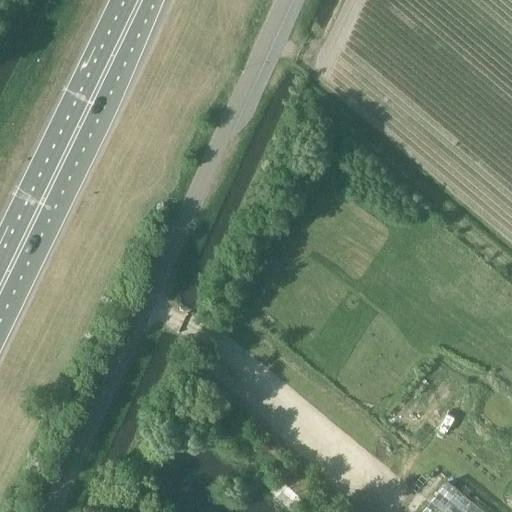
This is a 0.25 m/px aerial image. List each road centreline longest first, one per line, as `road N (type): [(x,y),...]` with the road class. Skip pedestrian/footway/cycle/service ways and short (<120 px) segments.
road 1 (unclassified): [(48,511),(285,0)]
road 2 (track): [(143,307),(232,355),(390,501),(390,511)]
road 3 (primary): [(139,0),(0,287)]
